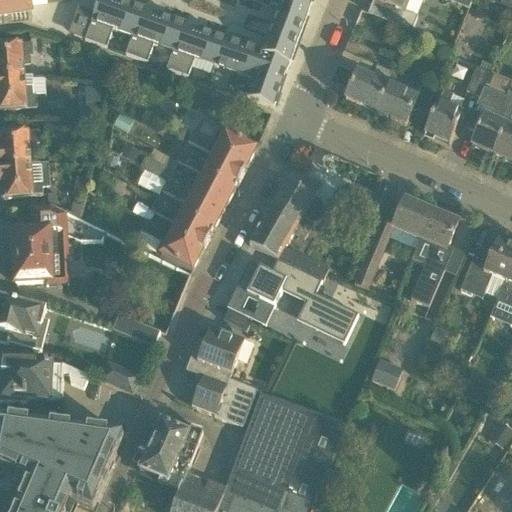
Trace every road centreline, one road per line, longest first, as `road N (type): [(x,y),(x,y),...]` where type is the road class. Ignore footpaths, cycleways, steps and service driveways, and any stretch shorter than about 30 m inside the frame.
road 1 (residential): [(103,511),(210,273),(293,121)]
road 2 (residential): [(293,121),(511,213)]
road 3 (residential): [(339,0),(293,121)]
